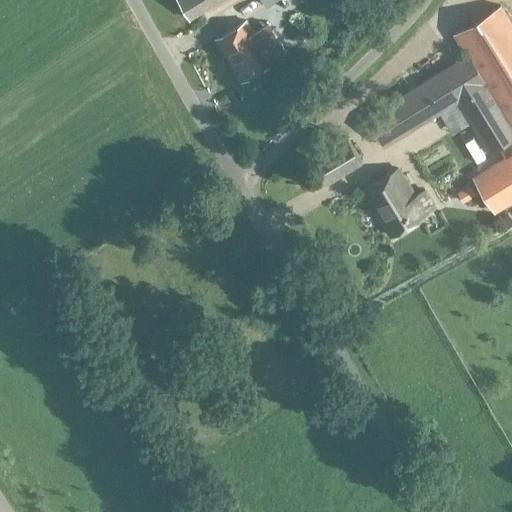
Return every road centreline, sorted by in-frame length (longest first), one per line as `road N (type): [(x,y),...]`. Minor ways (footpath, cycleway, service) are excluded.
road 1 (residential): [(421,511),(244,199)]
road 2 (unclassified): [(244,199),(267,157),(420,0)]
road 3 (residential): [(244,199),(135,0)]
